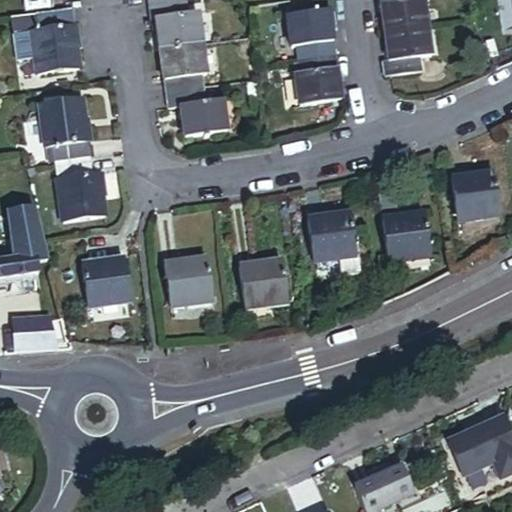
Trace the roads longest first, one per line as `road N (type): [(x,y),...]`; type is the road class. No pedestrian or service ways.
road 1 (residential): [(372,148),(257,177),(149,190),(133,78),(101,10)]
road 2 (secondary): [(511,288),(333,373),(136,409)]
road 3 (residential): [(158,511),(511,373)]
road 4 (residential): [(372,148),(343,0)]
road 5 (residential): [(511,96),(372,148)]
